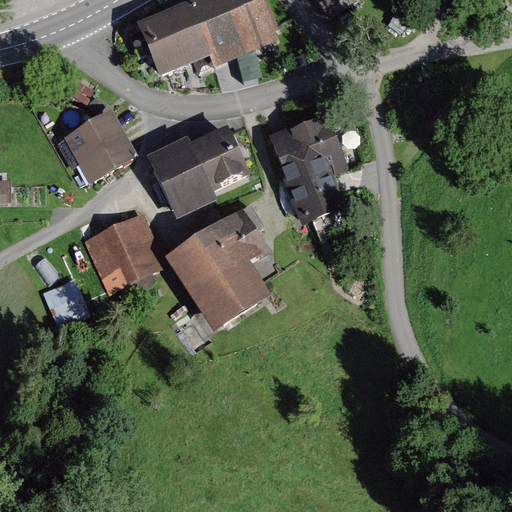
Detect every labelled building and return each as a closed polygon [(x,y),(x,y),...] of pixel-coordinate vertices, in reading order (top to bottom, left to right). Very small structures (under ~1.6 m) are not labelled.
[(260,0),(207,0),(190,7),(213,61),(216,69),(278,43),(260,0)] [(313,0),(329,22),(360,0),(313,0)] [(190,7),(138,29),(159,83),(213,61),(190,7)] [(92,102),(70,89),(65,97),(87,110),(92,102)] [(440,111),(426,129),(436,138),(451,119),(440,111)] [(115,115),(66,141),(91,187),(139,161),(115,115)] [(327,118),(271,141),(282,169),(323,153),(333,179),(348,173),(327,118)] [(150,163),(179,223),(219,204),(216,197),(225,193),(223,189),(249,178),(227,132),(191,149),(189,145),(150,163)] [(333,179),(323,153),(282,169),(305,228),(346,212),(333,179)] [(13,184),(0,184),(0,207),(13,207),(13,184)] [(243,214),(167,263),(215,337),(273,299),(251,266),(269,255),(243,214)] [(143,225),(88,250),(101,278),(111,273),(122,299),(159,282),(147,256),(155,253),(143,225)] [(76,282),(44,295),(59,331),(91,318),(76,282)]
